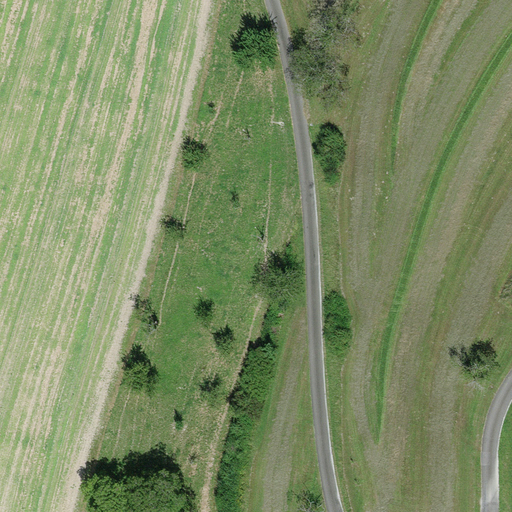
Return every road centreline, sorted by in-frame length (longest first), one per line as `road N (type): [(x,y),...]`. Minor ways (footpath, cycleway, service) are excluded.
road 1 (track): [(266,0),(305,184),(330,511)]
road 2 (track): [(305,184),(250,364),(220,511)]
road 3 (track): [(486,511),(491,419),(511,378)]
